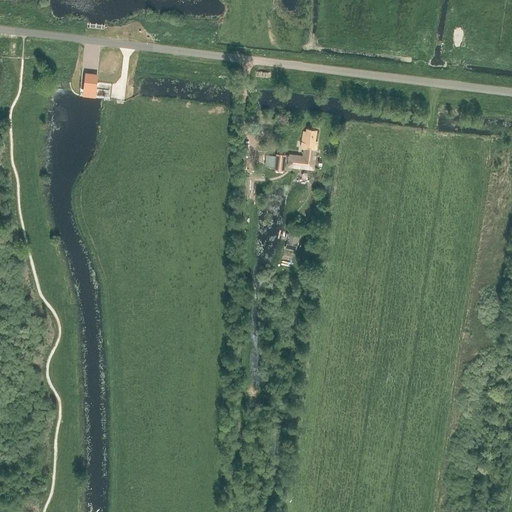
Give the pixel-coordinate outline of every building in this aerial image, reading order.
[(95,92),(97,75),(85,74),(84,91),(90,92),(95,92)] [(313,170),(316,142),(314,142),(316,131),(307,130),(306,133),(304,132),(302,148),(305,149),(303,158),(289,156),(288,166),(313,170)] [(285,171),(286,154),(275,153),(275,156),(266,155),(264,166),(274,167),(274,170),(285,171)] [(240,193),(249,193),(249,182),(249,176),(244,176),(241,176),(240,193)] [(290,233),(288,241),(295,242),(297,235),(290,233)]
